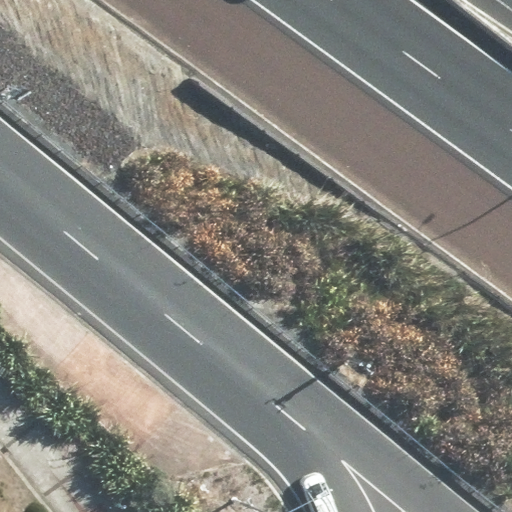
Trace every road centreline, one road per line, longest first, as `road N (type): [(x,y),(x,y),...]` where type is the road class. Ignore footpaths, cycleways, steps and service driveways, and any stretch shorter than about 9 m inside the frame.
road 1 (motorway): [(297,413),(0,178)]
road 2 (motorway): [(511,108),(361,0)]
road 3 (motorway): [(451,511),(391,461),(297,413)]
